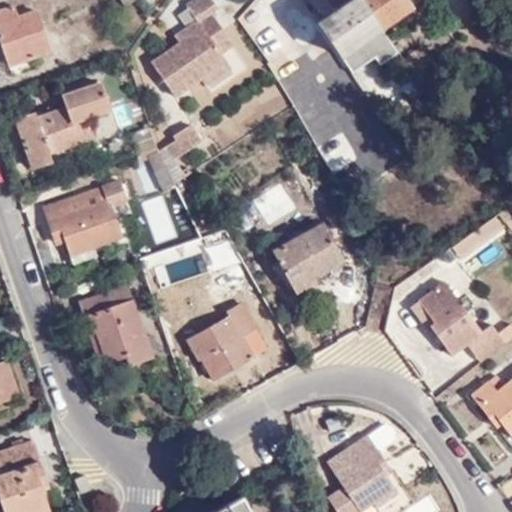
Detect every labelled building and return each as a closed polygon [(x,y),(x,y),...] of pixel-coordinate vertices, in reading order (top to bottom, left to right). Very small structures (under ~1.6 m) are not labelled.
[(198,21),(210,12),(217,7),(212,0),(194,0),(187,6),(198,21)] [(342,57),(382,29),(362,0),(324,0),(334,13),(320,24),(342,57)] [(362,0),(382,29),(412,8),(412,6),(419,0),(362,0)] [(51,51),(36,10),(17,17),(13,6),(0,10),(0,38),(9,66),(51,51)] [(233,45),(210,12),(198,21),(197,22),(201,27),(180,43),(151,63),(173,96),(201,78),(226,61),(220,53),(233,45)] [(201,27),(197,22),(176,37),(180,43),(201,27)] [(415,73),(434,60),(426,48),(407,62),(415,73)] [(284,54),(268,64),(266,66),(276,83),(295,70),(284,54)] [(444,73),(434,60),(415,73),(425,87),(444,73)] [(231,68),(226,61),(201,78),(206,85),(231,68)] [(112,110),(101,82),(63,95),(67,107),(38,117),(36,112),(16,119),(31,168),(54,162),(52,154),(93,139),(88,119),(112,110)] [(130,133),(136,154),(157,147),(150,127),(130,133)] [(177,142),(168,148),(176,161),(202,143),(191,127),(175,137),(177,142)] [(153,197),(176,187),(175,185),(159,152),(157,147),(136,154),(147,187),(153,197)] [(159,152),(175,185),(187,177),(176,161),(168,148),(159,152)] [(44,208),(49,222),(57,219),(65,243),(68,251),(90,243),(92,248),(123,238),(113,207),(126,202),(119,181),(44,208)] [(57,219),(49,222),(56,245),(65,243),(57,219)] [(313,279),(343,262),(322,225),(274,250),(296,292),(314,283),(313,279)] [(69,256),(92,248),(90,243),(68,251),(69,256)] [(422,296),(443,282),(433,269),(413,283),(422,296)] [(469,343),(482,360),(505,341),(492,323),(481,330),(444,281),(443,282),(422,296),(419,298),(420,300),(434,320),(431,322),(435,328),(454,354),(469,343)] [(81,316),(88,335),(97,332),(107,362),(125,356),(128,364),(152,356),(128,286),(81,302),(84,315),(81,316)] [(430,332),(435,328),(431,322),(434,320),(420,300),(411,306),(430,332)] [(233,359),(237,366),(254,357),(242,337),(257,328),(242,303),(227,312),(229,317),(187,340),(197,361),(200,360),(207,374),(233,359)] [(97,332),(88,335),(98,365),(107,362),(97,332)] [(211,381),(237,366),(233,359),(207,374),(211,381)] [(0,403),(20,397),(7,361),(0,363),(0,403)] [(473,392),(493,419),(498,416),(503,422),(511,432),(511,379),(497,391),(489,381),(473,392)] [(498,416),(493,419),(498,425),(503,422),(498,416)] [(367,435),(378,451),(396,439),(385,422),(367,435)] [(357,511),(361,510),(394,488),(380,467),(386,463),(367,435),(327,461),(344,486),(329,496),(339,511),(357,511)] [(0,498),(4,511),(25,511),(26,511),(49,505),(44,488),(41,481),(47,479),(42,458),(39,458),(34,441),(0,452),(0,498)] [(92,488),(87,475),(78,479),(83,492),(92,488)] [(50,486),(47,479),(41,481),(44,488),(50,486)] [(361,510),(361,511),(368,511),(397,493),(394,488),(361,510)] [(253,511),(243,494),(228,502),(230,507),(222,511),(253,511)] [(222,511),(230,507),(228,502),(210,511),(222,511)]
